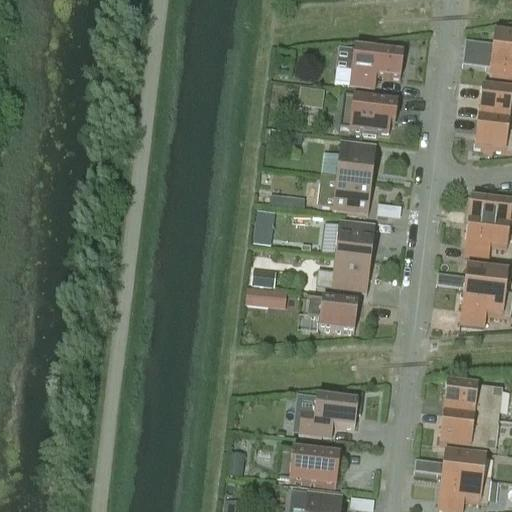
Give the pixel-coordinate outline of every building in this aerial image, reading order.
[(511,39),(493,38),(490,60),(511,62),(511,39)] [(487,68),(487,44),(465,44),(464,67),(487,68)] [(349,88),(349,91),(374,94),(375,81),(400,84),(402,59),(371,55),(358,54),(353,53),(353,54),(349,87),(349,88)] [(511,85),(511,62),(490,60),(488,83),(511,85)] [(511,95),(481,92),(477,122),(511,126),(511,95)] [(397,106),(343,100),(341,119),(350,120),(348,134),(362,135),(361,139),(375,141),(376,137),(388,139),(389,129),(394,129),(397,106)] [(511,157),(511,126),(477,122),(473,152),(511,157)] [(268,146),(278,147),(279,136),(269,135),(268,146)] [(293,138),(292,148),(301,149),(302,139),(293,138)] [(340,147),(335,181),(371,185),(375,151),(340,147)] [(367,220),(371,185),(335,181),(335,182),(320,180),(317,211),(332,213),(331,216),(367,220)] [(303,204),(287,202),(286,214),(302,216),(303,204)] [(469,203),(467,226),(508,231),(511,208),(469,203)] [(379,220),(401,221),(401,209),(379,208),(379,220)] [(338,226),(334,261),(370,265),(374,230),(338,226)] [(506,253),(508,231),(467,226),(463,261),(489,264),(490,252),(506,253)] [(269,234),(254,232),(252,250),(268,252),(269,234)] [(366,299),(370,265),(334,261),(332,277),(317,275),(315,292),(330,294),(330,295),(366,299)] [(465,271),(463,294),(504,299),(505,298),(507,276),(465,271)] [(275,277),(252,275),(250,290),(273,293),(275,277)] [(268,313),(270,296),(246,293),(245,311),(268,313)] [(511,299),(505,298),(504,299),(463,294),(459,329),(484,332),(485,320),(509,322),(511,299)] [(353,338),(357,308),(305,302),(302,320),(319,322),(317,333),(353,338)] [(446,387),(442,418),(498,425),(501,394),(446,387)] [(323,430),(354,433),(356,420),(360,420),(362,399),(341,401),(341,405),(316,402),(314,418),(300,416),(298,439),(321,442),(323,430)] [(494,455),(498,425),(442,418),(438,449),(494,455)] [(292,454),(288,486),(335,492),(339,460),(292,454)] [(443,457),(441,480),(490,486),(490,485),(482,484),(485,462),(443,457)] [(243,460),(230,458),(228,481),(241,482),(243,460)] [(490,486),(441,480),(436,511),(462,511),(463,505),(487,508),(490,486)] [(291,497),(289,511),(340,511),(342,501),(306,497),(306,498),(291,497)]
